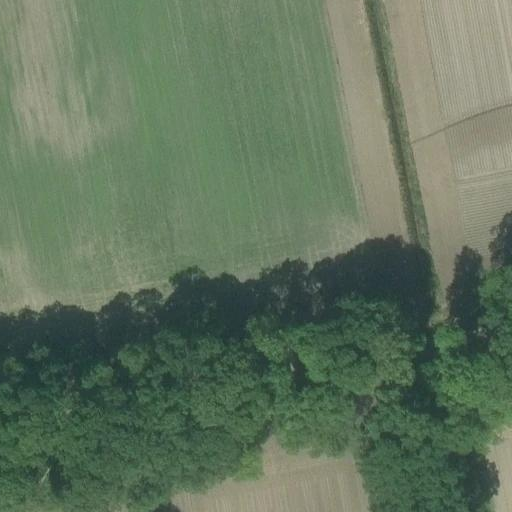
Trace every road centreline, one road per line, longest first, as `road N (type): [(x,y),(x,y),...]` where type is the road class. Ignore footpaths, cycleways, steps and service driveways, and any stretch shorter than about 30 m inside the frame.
road 1 (track): [(0,431),(511,330)]
road 2 (track): [(389,354),(418,511)]
